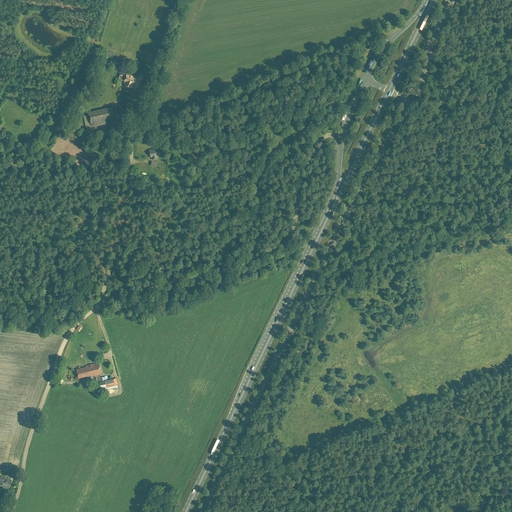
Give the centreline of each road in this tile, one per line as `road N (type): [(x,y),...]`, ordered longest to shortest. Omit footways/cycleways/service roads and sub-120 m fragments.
road 1 (unclassified): [(201,511),(362,179),(411,101)]
road 2 (track): [(0,309),(72,327),(95,308),(260,255),(289,231),(300,171),(318,144),(341,136)]
road 3 (primary): [(185,511),(332,207)]
road 4 (unclassified): [(11,511),(72,327)]
road 5 (track): [(132,161),(130,128),(143,116),(185,0)]
road 6 (primary): [(332,207),(389,90)]
